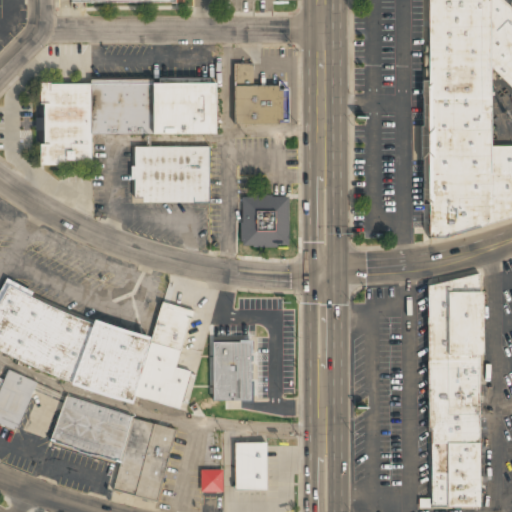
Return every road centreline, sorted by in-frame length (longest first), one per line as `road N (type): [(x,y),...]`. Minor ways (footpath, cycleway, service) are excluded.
road 1 (residential): [(511,237),(431,262),(322,275),(203,269),(70,221),(0,176)]
road 2 (secondary): [(323,511),(323,32)]
road 3 (residential): [(323,32),(40,30)]
